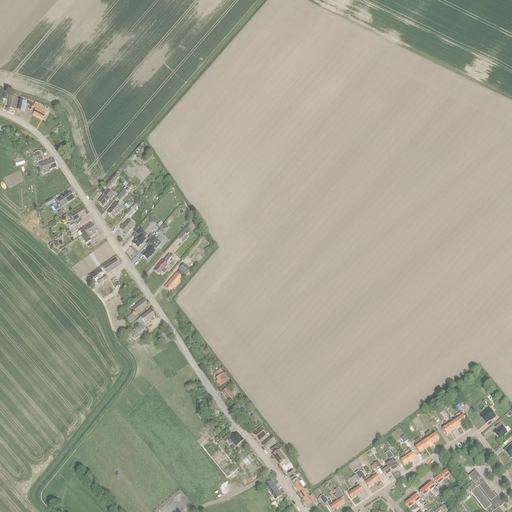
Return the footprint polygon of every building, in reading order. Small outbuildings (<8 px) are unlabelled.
[(14,110),(17,98),(9,97),(7,108),(14,110)] [(25,111),(26,102),(18,100),(16,110),(21,111),(21,110),(25,111)] [(41,109),(37,107),(38,105),(35,104),(35,105),(33,108),(36,110),(33,115),(41,119),(42,117),(44,118),(47,111),(49,109),(46,107),(45,110),(41,108),(41,109)] [(37,162),(43,159),(39,150),(33,153),(37,162)] [(50,170),(57,167),(54,160),(48,162),(48,161),(38,165),(43,175),(50,171),(50,170)] [(116,174),(104,187),(107,190),(119,177),(116,174)] [(110,200),(114,196),(107,190),(103,195),(104,196),(98,202),(103,206),(109,200),(110,200)] [(119,201),(127,193),(124,190),(116,199),(119,201)] [(57,200),(61,207),(73,199),(73,198),(74,197),(71,193),(66,196),(65,195),(57,200)] [(46,207),(55,202),(53,198),(46,203),(46,204),(45,205),(46,207)] [(117,214),(122,208),(116,203),(111,208),(111,209),(108,213),(113,218),(117,213),(117,214)] [(73,220),(75,222),(84,216),(84,215),(85,214),(82,209),(81,210),(80,209),(70,215),(71,216),(73,220)] [(131,231),(135,226),(128,220),(124,225),(125,225),(121,230),(126,234),(130,230),(131,231)] [(91,224),(90,223),(82,228),(83,229),(83,230),(82,229),(80,231),(82,235),(86,233),(94,227),(92,224),(91,224)] [(86,244),(91,240),(89,238),(96,233),(95,232),(97,231),(94,227),(86,233),(81,236),(86,244)] [(189,237),(187,235),(191,231),(188,228),(187,227),(183,232),(177,239),(182,244),(189,237)] [(142,244),(146,240),(145,239),(147,235),(139,228),(135,233),(138,236),(136,239),(136,240),(133,244),(138,248),(141,244),(142,244)] [(155,251),(158,248),(153,244),(157,239),(154,237),(151,241),(150,240),(147,244),(149,246),(145,251),(142,255),(147,260),(150,257),(155,252),(155,251)] [(157,239),(153,244),(158,248),(162,243),(157,239)] [(157,268),(154,271),(158,274),(159,273),(160,274),(162,272),(164,274),(167,271),(165,268),(168,265),(166,264),(172,257),(173,256),(171,254),(170,255),(169,254),(163,261),(162,261),(156,267),(157,268)] [(103,267),(107,274),(118,266),(118,265),(119,264),(116,260),(111,263),(111,262),(103,267)] [(177,274),(176,273),(164,287),(169,291),(171,290),(172,291),(174,288),(175,289),(183,279),(186,275),(186,276),(191,270),(184,264),(179,270),(180,270),(177,274)] [(101,268),(88,276),(91,280),(103,272),(101,268)] [(108,279),(106,275),(98,281),(100,284),(108,279)] [(139,317),(137,315),(144,309),(143,308),(147,305),(144,301),(143,302),(142,301),(132,308),(137,314),(133,317),(132,315),(126,319),(130,324),(139,317)] [(136,338),(137,338),(147,330),(141,323),(143,322),(145,325),(150,321),(149,321),(155,317),(150,310),(139,318),(140,318),(136,321),(139,326),(131,331),(136,338)] [(220,387),(228,382),(223,374),(216,378),(218,380),(216,381),(220,387)] [(234,398),(228,389),(232,387),(229,383),(222,387),(225,390),(221,393),(227,403),(229,402),(230,403),(234,400),(233,399),(234,398)] [(251,412),(245,404),(240,408),(246,415),(251,412)] [(441,406),(437,409),(438,412),(440,414),(445,410),(441,406)] [(489,409),(480,416),(485,422),(486,424),(491,419),(492,420),(496,417),(494,416),(489,409)] [(458,419),(462,425),(467,422),(463,416),(463,415),(461,412),(459,414),(457,415),(459,418),(458,419)] [(453,422),(457,428),(462,425),(458,419),(456,415),(454,417),(456,420),(453,422)] [(448,425),(448,426),(452,432),(457,428),(453,422),(451,419),(449,420),(451,424),(448,425)] [(446,427),(442,429),(446,435),(452,432),(448,426),(448,425),(446,422),(444,423),(446,427)] [(499,439),(501,437),(507,433),(504,429),(506,427),(502,422),(499,424),(501,427),(494,433),(499,439)] [(262,427),(260,430),(253,435),(259,442),(268,435),(262,427)] [(233,437),(230,434),(223,440),(225,443),(233,437)] [(244,441),(237,434),(228,442),(229,442),(227,443),(230,446),(231,445),(233,443),(236,447),(244,441)] [(435,434),(430,437),(434,443),(439,440),(435,434)] [(269,438),(262,445),(265,449),(275,441),(272,437),(270,439),(269,438)] [(430,437),(425,441),(429,447),(434,443),(430,437)] [(429,447),(425,441),(422,443),(419,438),(417,440),(418,442),(420,444),(424,450),(429,447)] [(420,444),(415,448),(419,454),(424,450),(420,444)] [(286,460),(276,447),(271,450),(274,454),(272,456),(280,465),(286,460)] [(412,453),(413,453),(410,449),(408,450),(410,454),(407,457),(406,457),(410,462),(416,458),(412,453)] [(389,451),(385,454),(389,460),(393,457),(389,451)] [(407,457),(405,454),(404,453),(402,454),(405,458),(400,461),(404,466),(410,462),(406,457),(407,457)] [(397,469),(394,464),(395,464),(392,461),(386,465),(388,468),(391,473),(397,469)] [(391,473),(388,468),(385,470),(383,467),(380,469),(385,477),(391,473)] [(446,471),(440,476),(444,481),(445,480),(448,478),(451,481),(453,480),(450,476),(449,476),(446,471)] [(495,498),(493,495),(494,494),(493,493),(486,484),(480,477),(476,471),(469,477),(473,482),(470,484),(472,486),(469,489),(471,492),(470,493),(485,511),(486,511),(487,511),(502,511),(499,508),(504,505),(497,496),(495,498)] [(380,480),(377,475),(375,472),(372,474),(374,477),(371,479),(369,477),(374,484),(380,480)] [(354,484),(359,481),(355,476),(350,479),(354,484)] [(440,476),(434,481),(438,485),(442,482),(446,486),(448,484),(445,480),(444,481),(440,476)] [(368,488),(374,484),(369,477),(363,481),(368,488)] [(272,481),(265,485),(268,490),(275,486),(272,481)] [(298,481),(293,485),(298,492),(303,489),(302,488),(305,486),(302,481),(299,483),(298,481)] [(431,483),(426,488),(430,493),(430,492),(433,490),(436,493),(439,492),(435,488),(431,483)] [(357,489),(354,491),(357,496),(363,492),(360,487),(359,487),(357,484),(355,486),(357,489)] [(275,486),(268,490),(272,495),(279,491),(275,486)] [(426,488),(420,492),(424,497),(428,494),(431,498),(433,496),(430,492),(430,493),(426,488)] [(459,497),(468,490),(467,488),(457,495),(459,497)] [(303,489),(298,492),(303,499),(308,496),(303,489)] [(339,489),(336,491),(338,494),(335,496),(338,502),(335,503),(339,508),(345,504),(341,499),(344,498),(339,489)] [(348,490),(346,492),(351,500),(357,496),(354,491),(350,493),(348,490)] [(279,491),(272,495),(275,500),(282,496),(279,491)] [(308,496),(303,499),(308,506),(313,503),(316,501),(312,495),(309,497),(308,496)] [(339,508),(335,503),(333,505),(330,500),(329,502),(326,497),(325,498),(323,495),(320,498),(324,505),(327,503),(333,511),(339,508)] [(416,495),(411,500),(415,505),(415,504),(419,502),(422,505),(424,503),(421,500),(420,500),(416,495)] [(411,500),(405,504),(409,509),(411,511),(416,510),(418,508),(415,504),(415,505),(411,500)]
